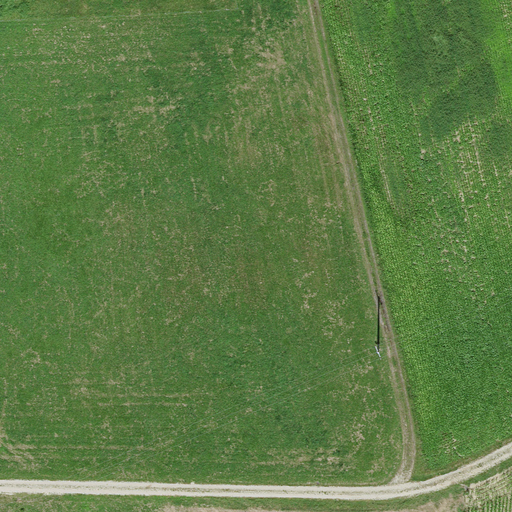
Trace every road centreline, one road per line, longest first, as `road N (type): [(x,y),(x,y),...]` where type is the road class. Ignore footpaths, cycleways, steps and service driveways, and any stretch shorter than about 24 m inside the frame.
road 1 (track): [(310,0),(402,411),(394,492)]
road 2 (track): [(0,487),(394,492)]
road 3 (track): [(394,492),(458,482),(511,449)]
